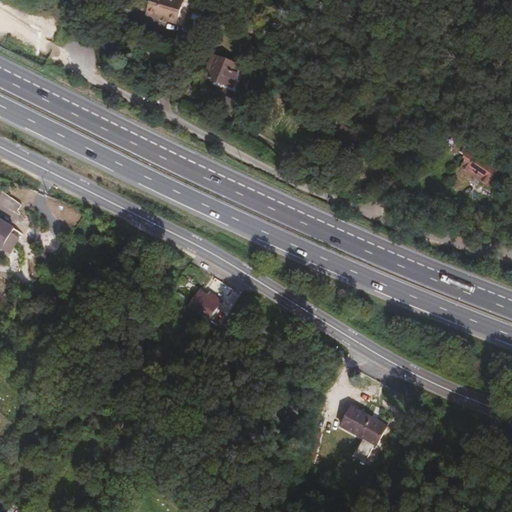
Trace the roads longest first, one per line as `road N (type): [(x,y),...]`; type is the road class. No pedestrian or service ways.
road 1 (secondary): [(511,415),(379,358),(204,251),(0,147)]
road 2 (trunk): [(0,106),(246,224),(511,336)]
road 3 (trunk): [(511,307),(290,218),(0,78)]
road 4 (unclassified): [(71,56),(94,80),(276,176),(394,226),(511,256)]
